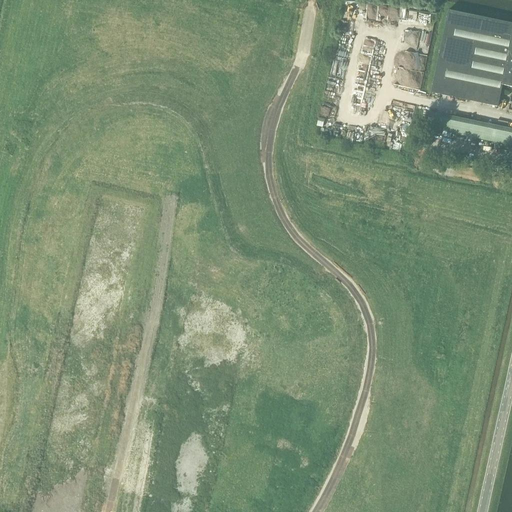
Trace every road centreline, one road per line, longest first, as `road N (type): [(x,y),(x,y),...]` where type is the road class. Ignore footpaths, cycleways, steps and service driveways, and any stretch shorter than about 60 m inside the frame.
road 1 (track): [(316,511),(365,415),(372,339),(359,296),(287,224),(266,175),(310,5)]
road 2 (tertiary): [(482,511),(511,376)]
